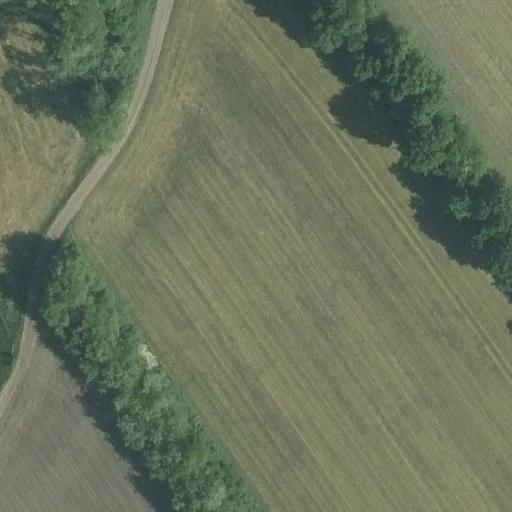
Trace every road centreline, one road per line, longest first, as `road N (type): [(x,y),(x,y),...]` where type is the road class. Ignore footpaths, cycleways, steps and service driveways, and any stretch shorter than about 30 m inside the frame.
road 1 (track): [(166,0),(129,108),(47,256),(27,346),(0,408)]
road 2 (track): [(511,284),(299,0)]
